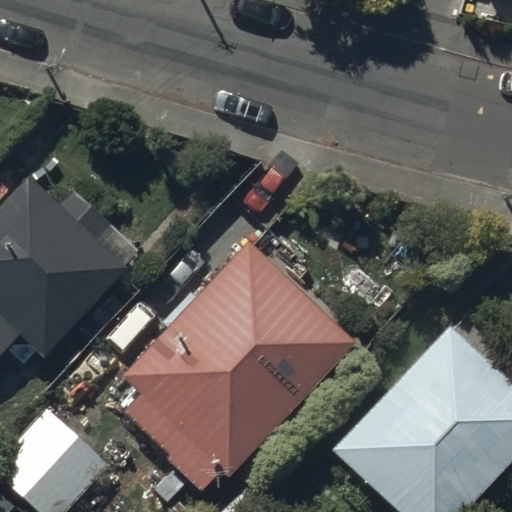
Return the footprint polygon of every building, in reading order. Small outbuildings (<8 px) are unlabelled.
[(53,191),(16,158),(0,175),(0,333),(11,321),(33,340),(128,234),(65,178),(53,191)] [(352,345),(243,245),(120,378),(139,396),(121,416),(168,459),(163,464),(198,495),(216,476),(224,483),(352,345)] [(435,511),(511,429),(511,373),(438,305),(321,431),(409,511),(435,511)] [(118,360),(126,351),(97,332),(52,399),(86,424),(124,367),(118,360)] [(54,511),(109,451),(56,404),(50,410),(39,400),(0,443),(0,471),(45,511),(54,511)] [(0,510),(12,497),(0,487),(0,510)] [(196,511),(176,493),(157,511),(196,511)]
